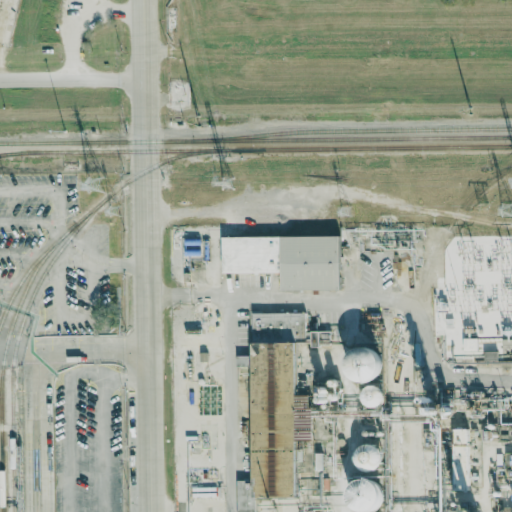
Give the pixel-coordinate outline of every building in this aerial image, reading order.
[(222,237),(222,273),(281,273),(282,290),(341,290),(340,235),(222,237)] [(297,498),(296,343),(306,343),(306,313),(252,313),(253,480),(237,480),(237,511),(255,511),(256,499),(297,498)] [(478,351),(478,338),(463,338),(464,351),(478,351)] [(380,349),(348,350),(349,382),(382,381),(380,349)] [(238,356),(238,366),(250,366),(251,356),(238,356)] [(364,388),(365,407),(385,406),(384,387),(364,388)] [(311,411),(312,397),(297,396),(297,411),(311,411)] [(455,491),(470,490),(469,429),(454,429),(455,491)] [(357,470),(382,469),(381,445),(357,445),(357,470)] [(382,481),(351,483),(352,511),(362,511),(383,511),(382,481)]
